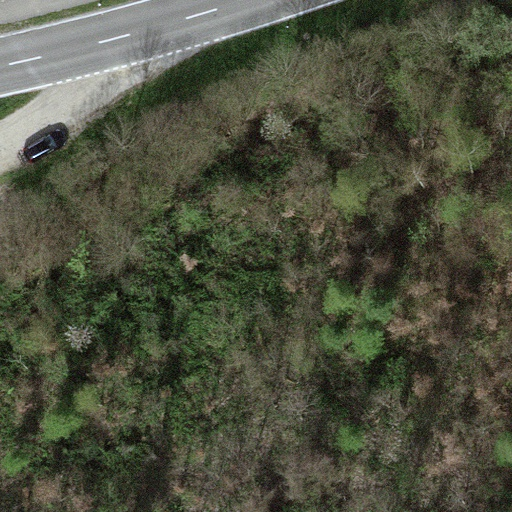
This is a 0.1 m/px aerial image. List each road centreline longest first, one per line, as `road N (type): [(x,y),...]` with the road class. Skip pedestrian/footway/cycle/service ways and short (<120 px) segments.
road 1 (track): [(208,8),(0,150)]
road 2 (secondary): [(0,66),(236,0)]
